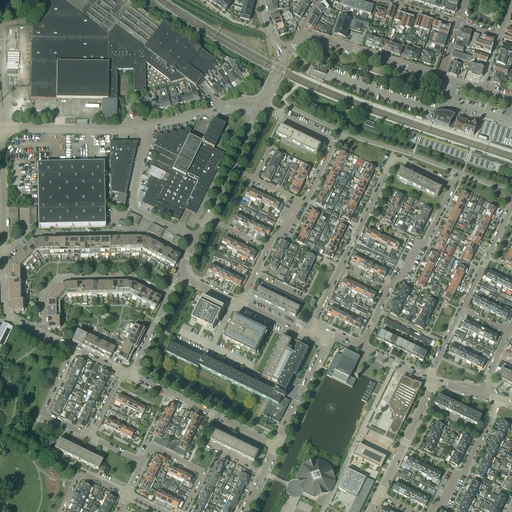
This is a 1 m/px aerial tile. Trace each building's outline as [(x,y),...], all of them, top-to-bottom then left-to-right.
[(161,25),(127,0),(51,0),(32,27),(31,99),(102,100),(101,118),(101,119),(101,120),(116,120),(116,100),(116,99),(117,71),(134,71),(134,92),(145,92),(146,90),(185,80),(188,82),(194,87),(195,87),(201,79),(202,78),(202,77),(215,60),(200,49),(164,22),(161,25)] [(220,0),(217,5),(221,9),(227,1),(227,0),(220,0)] [(338,10),(341,11),(343,7),(344,0),(336,0),(335,3),(338,4),(336,10),(338,10)] [(354,10),(357,1),(353,0),(350,0),(348,8),(347,13),(349,14),(351,9),(354,10)] [(437,0),(435,8),(441,10),(442,8),(444,3),(443,3),(444,1),(441,0),(437,0)] [(227,1),(221,9),(226,12),(232,4),(227,1)] [(360,12),(362,3),(357,1),(354,10),(352,15),(355,16),(356,11),(360,12)] [(325,2),(321,5),(329,16),(330,16),(334,18),(335,16),(333,14),(332,14),(331,15),(328,10),(330,8),(325,2)] [(291,3),(291,6),(294,7),(295,7),(297,8),(295,11),(293,15),(296,16),(294,19),(298,23),(300,19),(301,19),(305,12),(294,5),(293,4),(291,3)] [(294,3),(293,4),(294,5),(305,12),(308,8),(300,3),(298,5),(295,3),(295,4),(294,3)] [(362,3),(360,12),(363,13),(362,14),(362,15),(361,19),(364,19),(365,14),(368,5),(362,3)] [(456,13),(457,11),(456,10),(457,7),(449,4),(445,3),(444,3),(442,8),(446,9),(444,14),(449,15),(450,13),(455,14),(455,13),(456,13)] [(321,5),(316,8),(322,15),(324,13),(326,16),(328,17),(328,18),(330,16),(329,16),(321,5)] [(371,15),(374,6),(368,5),(365,14),(364,19),(366,20),(368,14),(371,15)] [(392,20),(396,9),(389,7),(385,18),(392,20)] [(316,9),(312,16),(320,20),(321,17),(325,21),(327,22),(328,21),(322,15),(316,8),(316,9)] [(384,20),(387,11),(377,8),(374,17),(375,17),(374,20),(379,21),(380,19),(384,20)] [(273,21),(290,14),(289,12),(285,14),(285,15),(280,16),(279,12),(271,15),(273,21)] [(340,16),(334,35),(346,38),(349,29),(360,33),(362,32),(363,29),(365,30),(366,28),(368,28),(370,22),(361,19),(345,14),(338,12),(337,15),(340,16)] [(251,16),(241,13),(240,19),(250,21),(251,16)] [(395,21),(398,22),(396,28),(399,29),(399,27),(403,14),(398,13),(395,21)] [(290,20),(293,19),(291,14),(290,14),(273,21),(275,26),(283,23),(282,21),(289,18),(290,20)] [(404,29),(405,27),(408,16),(407,16),(405,15),(403,14),(399,27),(404,29)] [(312,16),(309,20),(322,28),(325,29),(326,30),(330,32),(331,28),(328,25),(326,28),(318,23),(318,22),(320,20),(312,16)] [(411,26),(414,18),(408,16),(405,27),(408,28),(409,25),(411,26)] [(418,16),(415,27),(417,28),(416,32),(418,33),(423,17),(418,16)] [(423,17),(418,33),(417,36),(420,36),(422,30),(424,31),(428,19),(423,17)] [(433,21),(428,19),(424,31),(421,40),(426,41),(427,39),(425,38),(427,31),(429,32),(433,21)] [(309,20),(307,25),(314,29),(316,27),(321,30),(320,30),(324,32),(326,30),(325,29),(322,28),(309,20)] [(449,32),(451,27),(450,26),(434,21),(432,26),(449,32)] [(284,26),(283,23),(275,26),(277,31),(287,27),(287,26),(284,26)] [(277,31),(279,37),(287,34),(285,30),(288,29),(288,30),(292,29),(291,26),(287,27),(277,31)] [(439,31),(438,34),(448,37),(449,32),(432,26),(432,28),(439,31)] [(460,30),(458,39),(463,41),(466,31),(462,30),(460,30)] [(463,41),(462,46),(465,47),(467,48),(469,49),(469,48),(470,49),(472,43),(469,42),(472,33),(466,31),(463,41)] [(370,32),(366,44),(368,45),(368,46),(370,46),(371,46),(374,38),(371,37),(372,33),(370,32)] [(436,45),(444,48),(448,37),(438,34),(432,32),(429,43),(436,45)] [(375,47),(377,48),(381,36),(382,34),(379,33),(379,35),(378,35),(377,39),(374,38),(371,46),(372,47),(374,48),(375,47)] [(469,51),(467,55),(471,56),(472,52),(489,57),(489,54),(492,45),(484,43),(478,41),(480,35),(475,34),(472,43),(470,49),(469,48),(469,49),(469,51)] [(381,36),(377,48),(379,49),(380,50),(381,50),(382,50),(383,50),(385,41),(382,40),(384,36),(381,36)] [(483,36),(482,40),(485,41),(484,43),(492,45),(494,40),(483,36)] [(386,51),(388,52),(393,37),(391,37),(390,38),(389,42),(385,41),(383,50),(383,51),(386,52),(386,51)] [(395,38),(393,37),(388,52),(390,52),(391,53),(393,54),(393,53),(394,54),(397,45),(393,44),(394,40),(395,38)] [(400,46),(397,45),(394,54),(395,54),(395,55),(397,55),(400,55),(404,44),(404,41),(402,40),(401,44),(400,46)] [(456,44),(454,50),(463,53),(465,47),(462,46),(456,44)] [(441,57),(444,48),(436,45),(433,54),(434,54),(437,56),(441,57)] [(511,54),(511,47),(503,45),(501,51),(511,55),(511,54)] [(410,59),(413,50),(409,49),(410,47),(407,46),(404,57),(407,58),(407,59),(409,59),(410,59)] [(413,50),(410,59),(410,60),(413,61),(414,60),(417,61),(421,49),(414,47),(413,50)] [(453,52),(452,58),(464,62),(464,64),(468,65),(469,63),(471,64),(474,65),(475,61),(477,63),(480,64),(486,66),(487,63),(476,59),(463,55),(464,53),(463,53),(454,50),(453,52)] [(500,54),(499,58),(511,62),(511,60),(511,58),(510,58),(511,55),(501,51),(501,52),(500,52),(499,54),(500,54)] [(437,58),(437,56),(434,54),(433,55),(432,55),(427,54),(427,53),(423,52),(422,56),(423,56),(422,60),(423,60),(422,62),(424,62),(424,63),(430,65),(433,57),(437,58)] [(472,52),(471,56),(472,56),(471,58),(476,59),(487,63),(489,57),(472,52)] [(511,63),(511,62),(499,58),(498,61),(497,61),(497,63),(497,64),(508,67),(509,64),(511,63)] [(230,59),(228,61),(230,64),(231,63),(233,65),(241,75),(242,75),(243,75),(244,74),(244,73),(247,71),(242,69),(241,69),(240,67),(239,67),(237,68),(235,64),(236,62),(230,59)] [(459,71),(461,65),(452,62),(450,68),(459,71)] [(230,64),(229,64),(231,67),(232,69),(231,70),(232,72),(232,71),(238,78),(239,78),(240,77),(240,76),(241,75),(233,65),(231,63),(230,64)] [(471,64),(468,73),(470,74),(469,77),(479,80),(480,79),(480,78),(482,77),(485,68),(475,65),(474,65),(471,64)] [(326,75),(328,70),(315,66),(313,71),(326,75)] [(511,79),(511,70),(496,66),(494,72),(496,73),(496,75),(495,75),(494,78),(493,80),(493,83),(495,84),(498,85),(500,85),(503,77),(511,79)] [(457,77),(459,71),(450,68),(448,74),(457,77)] [(224,69),(223,70),(227,76),(226,77),(231,83),(232,83),(233,82),(234,81),(229,74),(227,71),(226,71),(224,69)] [(228,69),(227,71),(229,74),(234,81),(235,80),(236,80),(237,79),(237,78),(238,78),(232,71),(232,72),(231,70),(230,71),(228,69)] [(218,72),(216,73),(227,87),(228,86),(230,85),(230,84),(225,77),(223,79),(218,72)] [(213,87),(211,88),(216,94),(217,94),(218,93),(219,93),(220,92),(209,78),(208,77),(205,73),(202,77),(202,78),(201,79),(204,81),(207,79),(213,87)] [(219,81),(218,83),(223,89),(224,89),(225,88),(225,87),(227,87),(216,73),(214,74),(219,81)] [(209,78),(220,92),(221,91),(223,90),(223,89),(218,83),(215,79),(214,80),(211,77),(209,78)] [(194,93),(193,87),(194,87),(188,82),(191,94),(193,101),(199,99),(197,93),(194,93)] [(189,95),(188,92),(189,92),(188,88),(184,89),(188,102),(193,101),(191,94),(189,95)] [(165,98),(165,96),(162,97),(165,108),(170,106),(168,100),(168,97),(165,98)] [(155,99),(150,101),(152,111),(158,110),(155,99)] [(426,120),(432,122),(435,123),(449,128),(449,127),(454,129),(456,121),(456,123),(451,121),(455,116),(453,115),(452,115),(451,114),(449,114),(448,114),(446,113),(445,113),(444,113),(442,113),(441,113),(439,113),(438,113),(436,114),(435,114),(433,114),(432,115),(431,115),(431,117),(430,117),(429,118),(428,119),(427,119),(426,120)] [(454,129),(456,130),(458,130),(458,131),(458,132),(464,134),(464,133),(474,136),(477,127),(476,127),(477,125),(477,123),(458,117),(456,121),(454,129)] [(164,185),(153,209),(177,221),(178,221),(184,208),(190,211),(194,203),(199,206),(216,171),(215,170),(217,166),(218,167),(219,165),(225,154),(214,148),(219,136),(225,125),(213,119),(212,121),(210,125),(209,127),(202,142),(189,136),(178,158),(155,147),(152,152),(156,154),(155,156),(150,167),(152,167),(169,176),(164,185)] [(290,141),(294,132),(289,130),(289,129),(287,128),(286,128),(281,126),(276,135),(290,141)] [(189,136),(191,131),(185,128),(183,132),(178,130),(176,134),(171,131),(169,136),(163,133),(162,136),(158,134),(155,140),(156,141),(154,146),(155,147),(178,158),(189,136)] [(290,141),(303,148),(308,139),(302,136),(303,135),(300,134),(300,135),(294,132),(290,141)] [(314,141),(313,141),(308,139),(303,148),(317,154),(322,145),(316,143),(316,142),(314,141)] [(276,152),(274,158),(280,161),(282,162),(286,155),(279,152),(279,153),(276,152)] [(341,152),(339,157),(345,160),(349,154),(345,152),(345,154),(341,152)] [(343,166),(345,160),(339,157),(336,163),(343,166)] [(278,166),(280,161),(274,158),(271,163),(278,166)] [(104,162),(37,163),(38,229),(105,227),(104,162)] [(278,166),(271,163),(269,168),(275,172),(277,172),(279,167),(278,166)] [(340,171),(343,166),(336,163),(333,168),(340,171)] [(310,168),(304,165),(302,168),(300,167),(299,170),(308,174),(310,168)] [(373,174),(375,168),(368,165),(366,170),(373,174)] [(164,185),(169,176),(152,167),(147,177),(150,178),(164,185)] [(275,172),(269,168),(266,174),(273,177),(274,174),(276,175),(277,172),(275,172)] [(338,176),(340,171),(333,168),(331,173),(338,176)] [(366,171),(363,169),(361,175),(363,176),(370,179),(373,174),(366,170),(366,171)] [(407,172),(401,169),(396,178),(437,198),(441,189),(437,187),(437,186),(435,185),(434,186),(423,180),(423,179),(421,178),(420,179),(409,173),(410,172),(407,171),(407,172)] [(305,179),(308,174),(299,170),(298,172),(300,173),(298,176),(305,179)] [(335,181),(338,176),(331,173),(328,178),(335,181)] [(270,182),(273,177),(266,174),(264,179),(270,182)] [(303,185),(305,179),(298,176),(296,181),(303,185)] [(367,184),(370,179),(363,176),(361,181),(367,184)] [(153,209),(164,185),(150,178),(144,189),(148,191),(141,204),(153,209)] [(335,188),(337,183),(335,182),(335,181),(328,178),(326,184),(333,187),(332,187),(335,188)] [(300,190),(303,185),(296,181),(293,187),(300,190)] [(365,189),(367,184),(361,181),(358,186),(365,189)] [(332,193),(333,191),(331,190),(332,187),(333,187),(326,184),(323,189),(330,192),(332,193)] [(362,195),(365,189),(358,186),(356,191),(362,195)] [(298,195),(300,190),(293,187),(291,192),(298,195)] [(249,189),(245,196),(251,198),(254,191),(249,189)] [(327,197),(330,192),(323,189),(321,194),(327,197)] [(355,191),(353,190),(350,196),(353,197),(360,200),(362,195),(356,191),(355,191)] [(254,191),(251,198),(256,201),(259,194),(254,191)] [(469,202),(472,197),(462,192),(460,197),(468,202),(469,202)] [(256,201),(255,203),(260,205),(261,203),(265,196),(259,194),(256,201)] [(325,203),(327,197),(321,194),(318,199),(325,203)] [(397,194),(395,199),(403,203),(403,204),(404,204),(407,198),(397,194)] [(265,196),(261,203),(267,206),(270,199),(265,196)] [(357,205),(360,200),(353,197),(350,202),(357,205)] [(465,207),(468,202),(460,197),(457,203),(464,206),(465,207)] [(270,199),(267,206),(270,207),(272,208),(275,201),(270,199)] [(326,207),(327,204),(325,203),(318,199),(315,205),(323,208),(324,206),(326,207)] [(395,199),(392,204),(399,207),(399,208),(401,209),(401,208),(403,204),(403,203),(395,199)] [(277,211),(281,204),(275,201),(271,209),(271,210),(273,212),(273,210),(274,211),(274,209),(277,211)] [(355,210),(357,205),(350,202),(348,201),(346,206),(355,210)] [(461,212),(464,206),(457,203),(454,209),(461,212)] [(392,204),(389,209),(396,213),(398,214),(401,209),(399,208),(399,207),(392,204)] [(489,205),(487,211),(493,214),(496,209),(489,205)] [(352,216),(355,210),(346,206),(343,211),(352,216)] [(422,206),(419,212),(422,213),(422,212),(429,216),(431,210),(425,207),(422,206)] [(389,209),(387,215),(394,218),(396,213),(389,209)] [(458,217),(461,212),(454,209),(452,214),(458,217)] [(317,220),(319,214),(312,211),(310,216),(317,220)] [(349,221),(352,216),(343,211),(343,212),(339,219),(346,223),(348,220),(349,221)] [(487,211),(484,216),(491,220),(493,214),(487,211)] [(422,213),(419,217),(426,221),(429,216),(422,212),(422,213)] [(325,219),(323,223),(326,224),(330,216),(323,213),(321,217),(325,219)] [(239,224),(242,217),(237,214),(233,221),(239,224)] [(456,223),(458,217),(452,214),(449,219),(456,223)] [(387,215),(384,220),(387,221),(385,223),(392,227),(396,219),(394,218),(387,215)] [(314,225),(317,220),(310,216),(307,222),(314,225)] [(480,218),(479,221),(488,225),(491,220),(484,216),(482,220),(480,218)] [(244,226),(247,220),(242,217),(239,224),(244,226)] [(417,217),(414,222),(417,223),(424,226),(426,221),(419,217),(419,218),(417,217)] [(247,220),(244,226),(249,229),(253,220),(251,218),(250,221),(247,220)] [(453,228),(456,223),(449,219),(447,225),(453,228)] [(253,220),(249,229),(254,231),(257,225),(255,223),(256,221),(253,220)] [(479,221),(478,223),(480,224),(479,227),(485,230),(488,225),(479,221)] [(311,230),(314,225),(307,222),(305,227),(311,230)] [(346,228),(344,227),(346,224),(341,222),(338,227),(336,226),(335,229),(337,230),(344,233),(346,228)] [(417,223),(414,228),(421,231),(424,226),(417,223)] [(263,227),(257,225),(254,231),(259,234),(263,227)] [(269,235),(271,231),(265,229),(266,226),(264,225),(263,227),(259,234),(265,237),(266,234),(269,235)] [(451,233),(453,228),(447,225),(444,230),(451,233)] [(309,236),(311,230),(305,227),(302,232),(309,236)] [(479,227),(476,233),(483,236),(485,230),(479,227)] [(413,228),(410,233),(412,234),(412,233),(418,237),(421,231),(414,228),(413,228)] [(369,229),(364,238),(367,240),(366,242),(369,244),(371,239),(374,232),(369,229)] [(341,238),(344,233),(337,230),(334,235),(341,238)] [(448,239),(451,233),(444,230),(441,236),(448,239)] [(306,241),(309,236),(302,232),(299,237),(306,241)] [(376,241),(379,234),(374,232),(371,239),(376,241)] [(476,233),(473,238),(480,241),(483,236),(476,233)] [(376,241),(375,244),(380,246),(385,237),(379,234),(376,241)] [(338,243),(341,238),(334,235),(332,240),(338,243)] [(445,244),(448,239),(441,236),(439,241),(445,244)] [(226,249),(227,247),(230,240),(225,237),(220,247),(226,249)] [(304,246),(306,241),(299,237),(297,243),(304,246)] [(385,237),(380,246),(382,247),(383,245),(387,246),(390,240),(385,237)] [(101,258),(101,254),(109,254),(110,254),(109,238),(99,239),(100,254),(98,254),(99,258),(101,258)] [(109,258),(111,258),(111,254),(119,254),(120,254),(120,238),(109,238),(110,254),(109,254),(109,258)] [(119,258),(121,257),(121,254),(129,254),(130,254),(130,238),(120,238),(120,254),(119,254),(119,258)] [(129,257),(132,257),(132,254),(139,254),(141,254),(144,238),(130,238),(130,254),(129,254),(129,257)] [(150,258),(157,244),(144,238),(141,254),(139,254),(139,257),(141,258),(142,254),(148,258),(150,258)] [(473,238),(471,243),(477,246),(480,241),(473,238)] [(59,255),(58,239),(48,240),(48,256),(47,256),(47,259),(50,259),(50,255),(57,255),(59,255)] [(69,255),(69,239),(58,239),(59,255),(57,255),(57,259),(60,259),(60,255),(68,255),(69,255)] [(79,255),(79,239),(69,239),(69,255),(68,255),(68,259),(70,259),(70,255),(78,255),(79,255)] [(89,255),(89,239),(79,239),(79,255),(78,255),(78,258),(81,258),(81,255),(88,255),(89,255)] [(100,254),(99,239),(89,239),(89,255),(88,255),(88,258),(91,258),(91,255),(98,254),(100,254)] [(37,257),(38,256),(31,240),(20,252),(31,263),(30,264),(33,266),(35,265),(32,262),(37,257)] [(48,256),(48,240),(31,240),(38,256),(37,257),(39,260),(41,259),(39,256),(47,255),(47,256),(48,256)] [(232,249),(236,242),(230,240),(227,247),(232,249)] [(336,249),(338,243),(332,240),(329,245),(336,249)] [(392,249),(395,242),(390,240),(387,246),(392,249)] [(286,250),(289,244),(282,241),(279,246),(286,250)] [(447,245),(445,244),(439,241),(436,246),(435,248),(438,250),(444,253),(447,245)] [(238,252),(241,245),(236,242),(232,249),(238,252)] [(392,249),(388,256),(387,258),(397,263),(398,260),(391,256),(394,250),(397,251),(401,245),(395,242),(392,249)] [(469,242),(466,248),(468,249),(475,252),(477,246),(471,243),(469,242)] [(159,263),(166,249),(157,244),(150,258),(148,258),(147,261),(149,262),(151,259),(157,263),(159,263)] [(243,254),(246,248),(241,245),(238,252),(243,254)] [(333,254),(336,249),(329,245),(327,251),(333,254)] [(284,255),(286,250),(279,246),(277,252),(284,255)] [(248,257),(252,250),(246,248),(243,254),(242,257),(247,259),(248,257)] [(466,248),(464,253),(465,254),(472,257),(475,252),(468,249),(466,248)] [(169,265),(175,254),(166,249),(159,263),(157,263),(156,266),(158,267),(160,264),(166,267),(165,270),(166,271),(170,265),(169,265)] [(331,259),(333,254),(327,251),(324,249),(322,255),(331,259)] [(257,253),(252,250),(248,257),(247,259),(249,260),(250,258),(254,259),(257,253)] [(441,257),(443,254),(437,251),(436,254),(433,253),(430,258),(437,261),(439,256),(441,257)] [(30,264),(31,263),(20,252),(8,264),(24,270),(24,272),(28,273),(28,271),(25,269),(30,264)] [(281,260),(284,255),(277,252),(274,257),(281,260)] [(362,257),(362,256),(354,252),(351,258),(354,259),(352,263),(358,265),(362,257)] [(309,254),(307,260),(313,263),(316,258),(313,256),(314,254),(310,253),(309,254)] [(461,259),(460,262),(462,263),(467,266),(469,263),(472,257),(465,254),(464,253),(461,259)] [(174,267),(180,256),(175,254),(169,265),(170,265),(174,267)] [(279,266),(281,260),(274,257),(272,262),(279,266)] [(363,268),(366,261),(367,259),(362,257),(358,265),(363,268)] [(434,267),(437,261),(430,258),(427,264),(434,267)] [(366,261),(363,268),(368,270),(373,262),(370,260),(367,259),(366,261)] [(307,260),(304,265),(311,268),(313,263),(307,260)] [(276,271),(279,266),(272,262),(269,268),(276,271)] [(374,273),(378,264),(373,262),(368,270),(374,273)] [(458,265),(455,270),(457,272),(457,271),(464,275),(467,269),(466,269),(467,266),(462,263),(460,262),(458,265)] [(24,279),(24,272),(24,270),(8,264),(8,281),(24,281),(24,282),(28,282),(28,279),(24,279)] [(214,274),(218,265),(216,264),(214,266),(212,265),(208,272),(214,274)] [(303,264),(300,269),(302,270),(308,274),(311,268),(304,265),(303,264)] [(379,276),(382,269),(383,267),(378,264),(374,273),(379,276)] [(432,272),(434,267),(427,264),(425,269),(432,272)] [(218,265),(214,274),(219,277),(222,270),(223,267),(218,265)] [(384,278),(388,271),(382,269),(379,276),(384,278)] [(429,278),(432,272),(425,269),(422,274),(429,278)] [(222,270),(219,277),(224,279),(228,272),(222,270)] [(299,275),(299,276),(306,279),(308,274),(302,270),(299,275)] [(457,272),(455,277),(461,280),(464,275),(457,271),(457,272)] [(228,272),(224,279),(229,282),(233,275),(228,272)] [(490,284),(491,284),(495,274),(490,272),(486,278),(490,280),(490,281),(490,282),(491,283),(490,284)] [(297,274),(293,282),(298,284),(299,282),(303,284),(306,279),(299,276),(299,275),(297,274)] [(422,274),(420,280),(426,283),(428,284),(430,278),(429,278),(422,274)] [(501,277),(495,274),(491,284),(496,286),(497,284),(501,277)] [(233,275),(229,282),(235,284),(238,278),(233,275)] [(446,277),(445,279),(450,281),(459,285),(461,280),(455,277),(452,276),(450,279),(446,277)] [(503,287),(506,280),(501,277),(497,284),(503,287)] [(238,278),(235,284),(240,287),(243,280),(238,278)] [(342,299),(347,288),(350,282),(345,279),(341,286),(344,287),(341,295),(338,293),(336,296),(342,299)] [(423,289),(426,283),(420,280),(417,285),(423,289)] [(508,289),(511,282),(506,280),(503,287),(508,289)] [(25,290),(24,282),(24,281),(8,281),(9,291),(25,291),(25,292),(28,292),(28,289),(25,290)] [(450,281),(448,284),(451,285),(449,288),(456,291),(459,285),(450,281)] [(122,295),(127,294),(130,282),(122,283),(122,295)] [(132,297),(138,286),(130,282),(127,294),(132,297)] [(352,291),(355,284),(350,282),(347,288),(352,291)] [(295,317),(298,312),(302,303),(262,283),(257,292),(255,297),(295,317)] [(63,299),(66,296),(61,284),(54,291),(63,299)] [(66,296),(71,296),(71,284),(61,284),(66,296)] [(357,294),(361,287),(355,284),(352,291),(357,294)] [(136,299),(142,289),(138,286),(132,297),(136,299)] [(408,295),(410,290),(403,286),(400,292),(408,295)] [(447,286),(444,292),(447,293),(453,296),(456,291),(449,288),(447,286)] [(362,296),(366,289),(361,287),(357,294),(362,296)] [(142,289),(136,299),(141,302),(147,291),(142,289)] [(368,299),(371,292),(366,289),(362,296),(368,299)] [(25,300),(25,292),(25,291),(9,291),(9,302),(11,302),(11,301),(23,301),(28,301),(28,300),(25,300)] [(59,303),(63,299),(54,291),(47,298),(59,303)] [(147,291),(141,302),(146,304),(151,293),(147,291)] [(373,301),(376,294),(371,292),(368,299),(367,301),(369,302),(370,300),(373,301)] [(405,301),(408,295),(400,292),(398,297),(405,301)] [(151,293),(146,304),(150,306),(156,296),(151,293)] [(447,293),(444,299),(451,302),(453,296),(447,293)] [(475,301),(474,304),(480,307),(483,300),(484,298),(482,297),(481,298),(474,294),(472,298),(474,299),(473,301),(475,301)] [(156,296),(150,306),(155,309),(160,298),(156,296)] [(203,297),(192,320),(213,330),(224,307),(203,297)] [(403,306),(405,301),(398,297),(395,303),(403,306)] [(47,308),(59,308),(59,303),(47,298),(47,308)] [(429,299),(426,305),(434,308),(436,303),(436,302),(435,302),(433,301),(429,299)] [(485,310),(488,302),(483,300),(480,307),(485,310)] [(490,312),(494,305),(488,302),(485,310),(490,312)] [(400,312),(403,306),(395,303),(393,308),(400,312)] [(426,305),(423,310),(431,314),(434,308),(426,305)] [(494,305),(490,312),(496,315),(499,308),(500,306),(497,305),(497,306),(494,305)] [(327,306),(325,309),(329,311),(328,314),(333,317),(336,310),(331,307),(331,308),(327,306)] [(501,317),(506,308),(503,306),(501,309),(499,308),(496,315),(501,317)] [(336,310),(333,317),(338,319),(341,312),(339,311),(340,309),(337,307),(336,310)] [(397,317),(400,312),(393,308),(390,314),(397,317)] [(510,319),(511,313),(511,310),(506,308),(501,317),(506,320),(507,319),(508,318),(510,319)] [(423,310),(421,315),(428,319),(431,314),(423,310)] [(341,312),(338,319),(344,322),(347,315),(341,312)] [(347,315),(344,322),(349,324),(352,318),(353,315),(348,313),(347,315)] [(352,318),(349,324),(354,327),(357,320),(358,318),(353,315),(352,318)] [(421,315),(418,321),(426,324),(428,319),(421,315)] [(235,316),(223,339),(235,345),(256,355),(267,332),(261,329),(253,325),(246,321),(235,316)] [(357,320),(354,327),(359,330),(361,327),(363,328),(365,324),(363,323),(357,320)] [(414,325),(414,326),(415,326),(423,330),(426,324),(418,321),(417,320),(414,325)] [(466,321),(462,328),(468,331),(471,323),(466,321)] [(140,341),(145,331),(127,323),(127,324),(130,326),(126,332),(123,331),(122,333),(125,335),(126,334),(140,341)] [(471,323),(468,331),(473,333),(477,326),(471,323)] [(0,345),(3,347),(11,331),(2,326),(0,329),(0,345)] [(477,326),(473,333),(479,336),(482,329),(477,326)] [(96,336),(89,332),(91,329),(90,329),(86,335),(87,335),(81,346),(91,351),(98,336),(99,337),(99,336),(100,334),(98,333),(96,336)] [(482,329),(479,336),(484,339),(488,331),(482,329)] [(77,344),(82,333),(77,331),(72,341),(77,344)] [(381,331),(377,339),(383,342),(388,332),(385,331),(385,333),(381,331)] [(488,331),(484,339),(490,341),(493,334),(488,331)] [(388,332),(383,342),(389,345),(393,336),(389,335),(390,333),(388,332)] [(87,335),(86,335),(82,333),(77,344),(81,346),(87,335)] [(135,350),(140,341),(126,334),(125,335),(122,342),(119,340),(118,341),(134,349),(135,350)] [(493,334),(490,341),(495,344),(496,341),(499,342),(500,340),(497,338),(498,337),(493,334)] [(106,340),(99,336),(99,337),(98,336),(91,351),(100,355),(107,341),(108,341),(110,338),(107,337),(106,340)] [(292,341),(283,336),(279,339),(280,341),(279,343),(276,345),(277,347),(276,350),(273,352),(274,353),(273,356),(270,358),(271,360),(270,362),(267,365),(268,366),(267,369),(264,371),(265,372),(263,376),(262,376),(260,379),(259,382),(256,381),(256,380),(255,382),(248,379),(245,377),(232,371),(233,370),(230,368),(229,370),(207,359),(208,357),(205,356),(203,359),(171,343),(170,345),(166,353),(198,369),(199,367),(269,401),(263,415),(279,423),(280,419),(281,419),(290,401),(285,399),(286,395),(285,395),(287,391),(295,376),(295,377),(309,349),(301,346),(301,345),(299,344),(296,342),(292,340),(292,341)] [(393,336),(389,345),(394,347),(399,338),(397,337),(396,338),(393,336)] [(399,338),(394,347),(400,350),(404,342),(401,340),(401,339),(399,338)] [(108,341),(107,341),(100,355),(109,360),(111,355),(114,351),(116,347),(116,345),(117,342),(116,341),(115,345),(108,341)] [(118,341),(117,342),(116,345),(116,347),(117,347),(118,347),(132,354),(134,349),(118,341)] [(404,342),(400,350),(406,353),(410,343),(408,342),(407,344),(404,342)] [(410,343),(406,353),(412,356),(415,348),(412,346),(413,344),(410,343)] [(456,356),(459,349),(459,348),(460,347),(453,343),(450,349),(451,350),(450,353),(453,355),(456,356)] [(422,349),(417,358),(423,361),(425,358),(427,359),(430,355),(427,353),(423,351),(424,350),(425,347),(423,346),(422,349)] [(117,347),(116,347),(114,351),(115,352),(116,351),(130,358),(132,354),(118,347),(117,347)] [(415,348),(412,356),(417,358),(422,349),(419,348),(419,349),(415,348)] [(461,358),(464,351),(459,349),(456,356),(459,357),(461,358)] [(466,361),(471,352),(465,349),(464,351),(461,358),(465,360),(466,361)] [(115,352),(114,351),(111,355),(124,361),(123,362),(123,363),(124,364),(125,365),(126,365),(127,365),(128,365),(129,364),(129,363),(129,362),(129,361),(130,358),(116,351),(115,352)] [(360,358),(345,351),(342,357),(336,354),(328,370),(327,373),(326,375),(352,388),(356,380),(352,378),(350,377),(360,358)] [(472,364),(476,354),(471,352),(466,361),(470,363),(472,364)] [(477,366),(482,357),(476,354),(472,364),(476,366),(477,366)] [(483,369),(487,359),(482,357),(477,366),(481,368),(483,369)] [(77,361),(75,364),(83,367),(85,362),(87,363),(88,361),(83,358),(82,360),(79,359),(78,361),(77,361)] [(498,367),(495,374),(499,376),(498,378),(511,385),(511,367),(505,364),(500,362),(498,367)] [(80,373),(83,367),(75,364),(74,367),(74,368),(74,370),(80,373)] [(100,376),(108,380),(109,376),(110,374),(107,373),(108,370),(102,367),(100,370),(103,371),(100,376)] [(80,373),(74,370),(73,372),(72,371),(70,375),(77,378),(80,380),(82,374),(80,373)] [(247,374),(245,377),(248,379),(255,382),(256,380),(256,381),(257,379),(247,374)] [(75,384),(77,378),(70,375),(69,378),(69,379),(68,380),(75,384)] [(106,383),(108,380),(100,376),(97,381),(104,385),(105,383),(106,383)] [(393,422),(385,437),(386,437),(387,438),(394,441),(396,439),(396,437),(399,433),(407,416),(408,413),(409,412),(412,405),(413,402),(420,389),(421,386),(419,385),(418,385),(414,383),(409,380),(408,379),(405,378),(402,377),(389,405),(394,416),(392,417),(393,422)] [(75,384),(68,380),(67,383),(67,382),(65,386),(72,389),(75,384)] [(95,387),(102,391),(104,387),(103,387),(104,385),(97,381),(95,380),(93,386),(95,387)] [(370,382),(361,401),(367,403),(376,384),(374,383),(370,382)] [(70,395),(72,389),(65,386),(63,389),(64,389),(63,391),(70,395)] [(92,392),(99,396),(100,394),(101,394),(102,391),(95,387),(92,392)] [(70,395),(63,391),(62,393),(61,393),(60,396),(67,400),(70,395)] [(97,401),(99,398),(98,398),(99,396),(92,392),(90,398),(97,401)] [(121,396),(119,395),(115,402),(121,404),(124,397),(121,395),(121,396)] [(64,405),(67,400),(60,396),(58,400),(59,400),(58,402),(64,405)] [(478,426),(482,417),(439,396),(434,405),(478,426)] [(126,407),(129,400),(127,399),(128,399),(124,397),(121,404),(123,406),(123,407),(125,408),(126,407)] [(95,405),(97,401),(90,398),(87,403),(94,406),(95,404),(95,405)] [(132,401),(129,400),(126,407),(131,410),(135,402),(132,401)] [(64,405),(58,402),(57,404),(56,404),(54,407),(62,411),(64,405)] [(137,412),(140,405),(138,405),(139,404),(135,402),(131,410),(137,412)] [(368,405),(365,403),(364,402),(345,440),(350,442),(351,443),(369,405),(368,405)] [(92,412),(93,409),(94,406),(87,403),(84,408),(92,412)] [(177,407),(170,404),(169,406),(168,405),(167,409),(174,412),(177,407)] [(142,407),(140,405),(137,412),(135,415),(141,418),(142,415),(144,412),(148,414),(150,409),(143,406),(142,407)] [(59,416),(62,411),(54,407),(53,411),(52,413),(59,416)] [(90,416),(92,412),(84,408),(82,414),(88,417),(89,415),(90,416)] [(171,418),(174,412),(167,409),(165,412),(166,412),(165,415),(171,418)] [(87,423),(88,420),(87,419),(88,417),(82,414),(79,419),(87,423)] [(171,418),(165,415),(164,416),(163,416),(161,420),(169,423),(171,418)] [(200,425),(201,421),(200,421),(201,419),(195,416),(192,421),(200,425)] [(85,426),(87,423),(79,419),(76,425),(83,428),(84,426),(85,426)] [(105,427),(109,429),(112,421),(107,419),(104,425),(106,426),(105,427)] [(115,422),(112,421),(109,429),(112,430),(114,431),(119,422),(116,420),(115,422)] [(169,423),(161,420),(160,423),(159,425),(166,429),(168,430),(171,424),(169,423)] [(198,428),(200,425),(192,421),(189,427),(196,430),(197,428),(198,428)] [(116,432),(120,434),(123,426),(124,424),(119,422),(114,431),(116,432)] [(509,432),(510,430),(508,429),(510,425),(502,422),(499,427),(507,431),(509,432)] [(437,423),(434,428),(442,432),(445,434),(446,431),(445,431),(447,427),(444,426),(437,423)] [(166,429),(159,425),(158,427),(156,430),(164,434),(166,429)] [(123,435),(125,436),(129,429),(123,426),(120,434),(123,436),(123,435)] [(194,435),(196,432),(195,432),(196,430),(189,427),(187,432),(194,435)] [(504,436),(507,431),(499,427),(497,433),(504,436)] [(434,428),(432,433),(439,437),(442,432),(434,428)] [(134,441),(136,437),(133,435),(134,432),(129,429),(125,436),(127,437),(127,438),(134,441)] [(161,439),(164,434),(156,430),(154,434),(155,434),(154,436),(156,437),(158,438),(161,440),(161,439)] [(255,462),(258,455),(259,452),(216,431),(211,441),(255,462)] [(193,439),(194,435),(187,432),(184,437),(191,441),(192,439),(193,439)] [(432,433),(429,439),(436,443),(439,437),(432,433)] [(504,443),(505,441),(503,440),(504,436),(497,433),(494,438),(502,442),(501,442),(504,443)] [(189,446),(191,443),(190,443),(191,441),(184,437),(182,436),(179,442),(189,446)] [(468,445),(471,439),(463,436),(461,441),(468,445)] [(499,447),(501,442),(502,442),(494,438),(491,443),(499,447)] [(429,439),(426,444),(434,448),(436,443),(429,439)] [(98,470),(102,461),(59,440),(54,449),(98,470)] [(466,450),(468,445),(461,441),(458,446),(466,450)] [(187,450),(189,446),(179,442),(176,447),(179,448),(181,449),(184,451),(186,452),(187,449),(187,450)] [(496,453),(499,447),(491,443),(489,449),(496,453)] [(360,445),(354,455),(356,456),(381,468),(386,458),(386,457),(362,446),(360,444),(360,445)] [(426,444),(423,450),(431,454),(434,448),(426,444)] [(463,456),(466,450),(458,446),(455,452),(463,456)] [(494,458),(496,453),(489,449),(486,454),(494,458)] [(460,461),(463,456),(455,452),(453,457),(460,461)] [(491,463),(494,458),(486,454),(483,460),(491,463)] [(154,460),(152,464),(160,467),(163,462),(165,463),(167,460),(159,456),(158,459),(156,458),(155,460),(154,460)] [(408,461),(405,467),(410,470),(411,468),(415,460),(409,458),(406,457),(405,460),(408,461)] [(453,457),(451,457),(448,464),(454,467),(455,465),(457,467),(460,461),(453,457)] [(216,464),(215,468),(222,471),(225,466),(226,466),(228,462),(223,459),(221,464),(218,462),(217,465),(216,464)] [(330,465),(319,460),(317,461),(305,465),(303,466),(298,477),(298,479),(300,484),(302,491),(303,493),(314,498),(316,497),(316,498),(328,494),(328,493),(330,493),(336,482),(335,479),(331,468),(330,465)] [(415,460),(411,468),(416,471),(420,463),(415,460)] [(488,469),(491,463),(483,460),(481,465),(488,469)] [(420,463),(416,471),(422,473),(426,466),(420,463)] [(157,473),(160,467),(152,464),(151,467),(150,469),(157,473)] [(486,474),(488,469),(481,465),(478,470),(486,474)] [(426,466),(422,473),(427,476),(431,468),(426,466)] [(171,467),(168,474),(173,476),(177,469),(174,467),(173,468),(171,467)] [(349,467),(338,489),(339,489),(351,495),(350,502),(350,501),(345,511),(359,511),(367,497),(368,495),(374,482),(373,482),(359,475),(360,473),(357,472),(357,471),(351,468),(349,467)] [(220,477),(222,471),(215,468),(213,471),(214,471),(213,473),(220,477)] [(427,476),(427,477),(432,480),(433,479),(436,471),(431,468),(427,476)] [(157,473),(150,469),(149,471),(147,474),(155,478),(157,473)] [(177,469),(173,476),(178,479),(182,472),(180,471),(180,470),(177,469)] [(490,486),(491,483),(485,480),(486,478),(484,477),(486,474),(478,470),(475,476),(481,478),(479,481),(490,486)] [(436,471),(433,479),(438,481),(442,474),(436,471)] [(182,472),(178,479),(184,481),(188,474),(184,472),(184,473),(182,472)] [(220,477),(213,473),(212,475),(211,475),(209,478),(217,482),(220,477)] [(240,473),(237,478),(240,480),(247,483),(249,480),(248,480),(249,477),(242,474),(240,473)] [(152,483),(155,478),(147,474),(145,478),(146,478),(145,480),(152,483)] [(188,474),(184,481),(192,485),(195,480),(192,478),(193,477),(191,476),(188,474)] [(217,488),(218,486),(215,485),(217,482),(209,478),(208,482),(209,482),(207,484),(214,488),(215,487),(217,488)] [(152,483),(145,480),(144,482),(143,482),(142,485),(149,489),(152,483)] [(240,480),(237,485),(244,488),(245,486),(246,487),(247,483),(240,480)] [(478,490),(481,484),(473,481),(470,487),(478,490)] [(509,492),(511,487),(511,486),(505,483),(503,482),(501,487),(493,484),(491,487),(499,491),(502,492),(503,489),(509,492)] [(399,493),(402,486),(397,483),(393,491),(399,493)] [(88,493),(91,487),(83,484),(81,489),(88,493)] [(214,488),(207,484),(207,486),(206,486),(204,489),(212,493),(214,488)] [(146,498),(148,495),(147,494),(149,489),(142,485),(140,488),(141,489),(140,491),(142,492),(140,495),(146,498)] [(237,485),(234,490),(242,494),(244,491),(243,490),(244,488),(237,485)] [(404,496),(408,488),(402,486),(399,493),(404,496)] [(477,497),(478,494),(476,493),(478,490),(470,487),(467,492),(475,496),(477,497)] [(409,499),(413,491),(408,488),(404,496),(409,499)] [(86,498),(88,493),(81,489),(78,494),(86,498)] [(209,498),(212,493),(204,489),(203,493),(202,495),(209,498)] [(234,490),(232,496),(239,499),(240,497),(242,494),(234,490)] [(161,501),(165,494),(159,491),(156,498),(158,499),(158,500),(161,501)] [(415,501),(418,494),(413,491),(409,499),(415,501)] [(507,498),(504,496),(505,494),(502,492),(499,491),(498,493),(499,494),(498,497),(492,494),(491,496),(504,503),(507,498)] [(475,502),(476,500),(474,499),(475,496),(467,492),(465,497),(472,501),(475,502)] [(83,503),(86,498),(78,494),(75,500),(83,503)] [(166,503),(170,496),(165,494),(161,501),(164,503),(165,502),(166,503)] [(420,504),(424,496),(418,494),(415,501),(420,504)] [(112,504),(115,499),(108,495),(105,501),(112,504)] [(209,498),(202,495),(201,497),(199,500),(206,504),(209,498)] [(172,507),(175,499),(170,496),(166,503),(169,504),(168,505),(172,507)] [(232,496),(229,501),(237,505),(238,502),(238,501),(239,499),(232,496)] [(426,507),(429,499),(424,496),(420,504),(426,507)] [(502,509),(504,503),(491,496),(490,499),(496,502),(494,505),(502,509)] [(472,507),(473,505),(471,504),(472,501),(465,497),(462,503),(470,506),(472,507)] [(178,509),(181,502),(175,499),(172,507),(175,508),(178,509)] [(80,509),(83,503),(75,500),(73,505),(80,509)] [(204,509),(206,504),(199,500),(197,503),(198,504),(197,506),(204,509)] [(110,510),(112,504),(105,501),(102,506),(110,510)] [(229,501),(226,507),(233,510),(234,508),(235,508),(237,505),(229,501)] [(467,511),(470,506),(462,503),(460,508),(467,511)] [(482,506),(485,507),(494,511),(500,511),(502,509),(494,505),(493,508),(487,505),(484,503),(482,506)]
